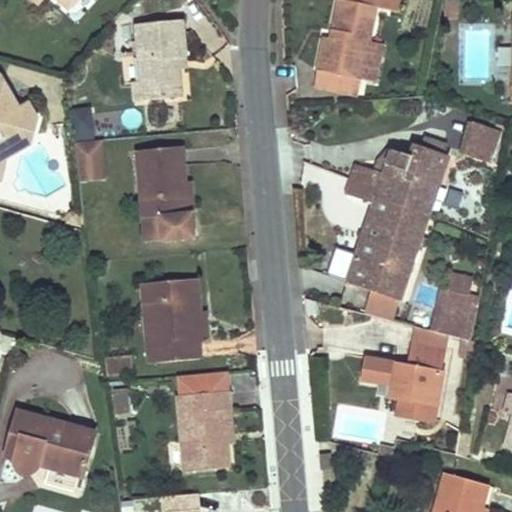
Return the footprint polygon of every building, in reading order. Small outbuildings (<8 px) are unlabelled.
[(52,0),(64,11),(74,0),(52,0)] [(330,56),(327,69),(318,67),(313,86),(357,97),(362,77),(377,81),(386,45),(370,41),(378,8),(397,12),(400,0),(339,0),(333,29),(340,30),(338,38),(331,37),(325,35),(321,54),(330,56)] [(458,0),(443,0),(444,17),(458,18),(458,0)] [(187,51),(183,14),(135,18),(139,72),(141,96),(181,93),(178,65),(177,52),(187,51)] [(340,30),(333,29),(331,37),(338,38),(340,30)] [(330,56),(321,54),(318,67),(327,69),(330,56)] [(141,96),(139,72),(130,73),(131,96),(141,96)] [(0,157),(2,157),(4,143),(33,129),(38,114),(27,99),(20,102),(8,83),(0,80),(0,157)] [(492,132),(468,122),(457,150),(481,159),(492,132)] [(4,143),(2,157),(30,141),(33,129),(4,143)] [(492,132),(481,159),(488,162),(499,134),(492,132)] [(99,135),(73,137),(78,177),(104,174),(99,135)] [(442,151),(417,144),(413,157),(438,165),(442,151)] [(184,184),(181,150),(137,153),(142,218),(160,217),(162,241),(191,239),(189,215),(180,216),(178,184),(184,184)] [(391,150),(387,160),(383,174),(373,170),(353,164),(344,193),(372,202),(371,205),(347,281),(372,289),(365,310),(394,319),(439,177),(434,175),(438,165),(413,157),(391,150)] [(383,174),(387,160),(377,157),(373,170),(383,174)] [(178,184),(180,216),(189,215),(187,184),(184,184),(178,184)] [(160,217),(142,218),(143,242),(162,241),(160,217)] [(443,289),(472,296),(476,280),(448,273),(443,289)] [(200,313),(197,278),(144,284),(153,361),(202,355),(200,340),(200,334),(194,335),(192,314),(200,313)] [(448,334),(461,337),(472,296),(443,289),(433,330),(448,334)] [(200,340),(209,339),(206,313),(200,313),(192,314),(194,335),(200,334),(200,340)] [(412,326),(405,362),(407,363),(411,343),(436,348),(433,367),(442,369),(448,334),(433,330),(412,326)] [(466,357),(469,340),(461,338),(457,355),(466,357)] [(436,348),(411,343),(407,363),(405,362),(363,354),(359,377),(383,382),(381,394),(398,397),(435,404),(442,369),(433,367),(436,348)] [(107,374),(133,372),(132,354),(106,356),(107,374)] [(176,376),(177,397),(229,393),(228,373),(176,376)] [(114,389),(115,411),(129,411),(128,388),(114,389)] [(229,393),(177,397),(182,471),(225,468),(224,443),(222,413),(231,412),(229,393)] [(511,395),(507,394),(502,411),(511,413),(511,395)] [(435,404),(398,397),(395,413),(432,420),(435,404)] [(41,464),(81,475),(94,433),(18,410),(4,454),(14,458),(17,467),(25,475),(35,475),(41,464)] [(232,442),(231,412),(222,413),(224,443),(232,442)] [(331,453),(320,454),(321,469),(332,468),(331,453)] [(477,511),(485,485),(442,473),(430,511),(477,511)] [(486,511),(493,488),(485,485),(477,511),(486,511)] [(199,498),(169,500),(169,511),(199,511),(200,511),(199,498)]
